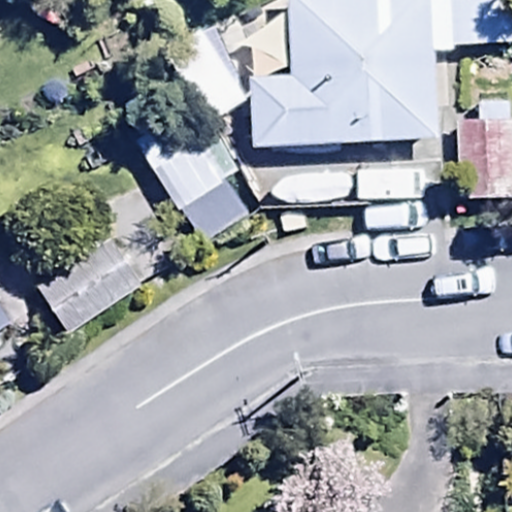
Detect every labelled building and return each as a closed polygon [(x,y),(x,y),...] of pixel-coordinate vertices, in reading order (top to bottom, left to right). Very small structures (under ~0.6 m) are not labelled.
[(432,142),(429,0),(279,0),(281,77),(245,78),(247,146),(432,142)] [(511,39),(511,0),(445,0),(448,43),(511,39)] [(477,127),(457,126),(453,203),(510,206),(511,169),(511,103),(478,102),(477,127)] [(125,161),(85,187),(119,239),(158,213),(125,161)] [(228,186),(178,220),(198,251),(248,217),(228,186)] [(64,332),(162,272),(137,232),(39,293),(64,332)]
